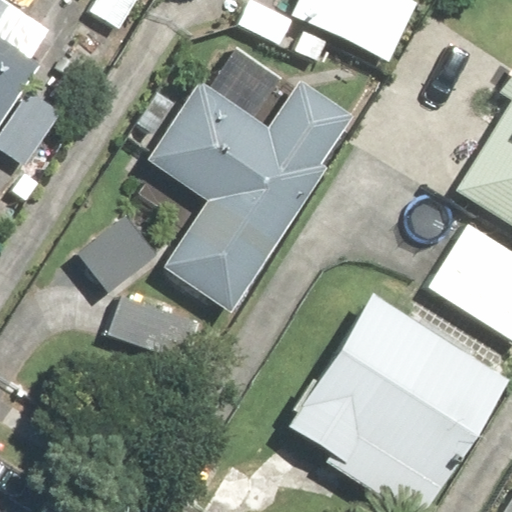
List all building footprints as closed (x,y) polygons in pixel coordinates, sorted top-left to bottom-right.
[(139,0),(94,0),(83,19),(116,39),(139,0)] [(284,0),(274,23),(376,67),(404,0),(284,0)] [(0,101),(40,38),(0,13),(0,101)] [(511,71),(505,67),(485,99),(500,108),(445,200),(511,240),(511,71)] [(189,208),(146,273),(215,318),(311,175),(305,172),(335,126),(279,89),(249,135),(179,89),(127,167),(189,208)] [(62,117),(26,92),(0,130),(0,160),(21,176),(62,117)] [(511,250),(468,221),(421,292),(511,352),(511,250)] [(195,320),(123,293),(106,340),(178,366),(195,320)] [(408,511),(487,388),(351,302),(261,442),(371,511),(408,511)]
